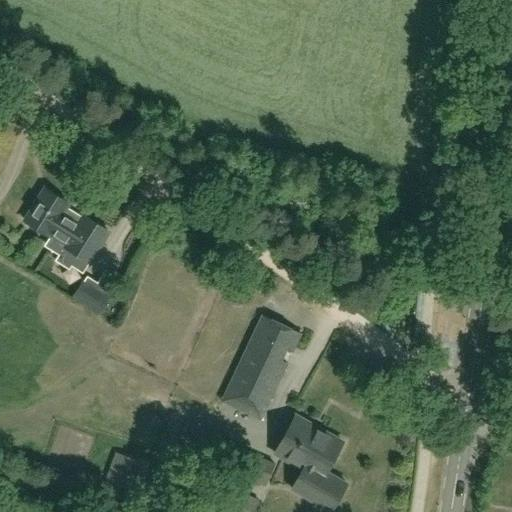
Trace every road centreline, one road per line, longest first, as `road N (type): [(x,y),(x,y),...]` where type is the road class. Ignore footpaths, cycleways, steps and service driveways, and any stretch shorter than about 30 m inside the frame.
road 1 (track): [(427,381),(0,78)]
road 2 (tertiary): [(471,393),(511,43)]
